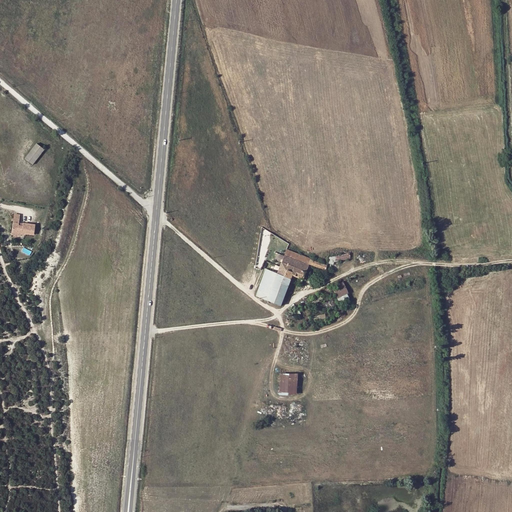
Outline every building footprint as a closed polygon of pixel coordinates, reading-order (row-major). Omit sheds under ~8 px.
[(36,143),(24,159),(32,165),(44,149),(36,143)] [(19,214),(13,213),(11,235),(23,236),(23,233),(33,235),(35,224),(22,223),(22,225),(18,225),(18,222),(19,214)] [(287,250),(285,255),(309,264),(311,259),(287,250)] [(350,253),(332,257),(333,263),(351,258),(350,253)] [(309,264),(285,255),(278,274),(266,269),(256,296),(282,305),(293,275),(296,276),(297,272),(305,275),(309,264)] [(327,265),(311,259),(309,264),(329,272),(332,264),(328,263),(327,265)] [(343,282),(332,288),(337,300),(340,305),(350,300),(347,295),(349,294),(343,282)] [(297,374),(280,373),(279,394),(296,395),(297,374)]
